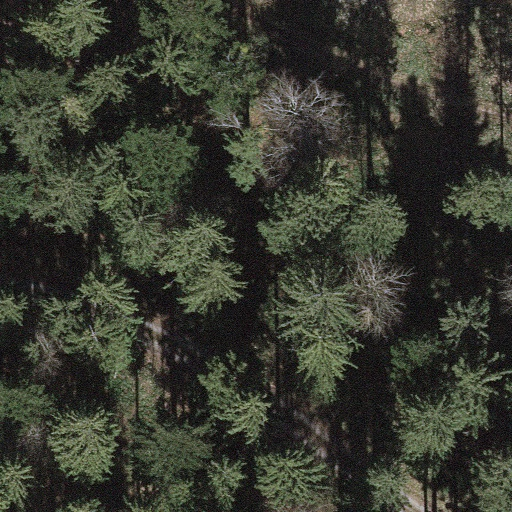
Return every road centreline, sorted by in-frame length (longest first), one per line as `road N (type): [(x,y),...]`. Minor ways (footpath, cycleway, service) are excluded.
road 1 (track): [(418,511),(212,369),(76,306),(0,286)]
road 2 (track): [(511,111),(354,62),(233,0)]
